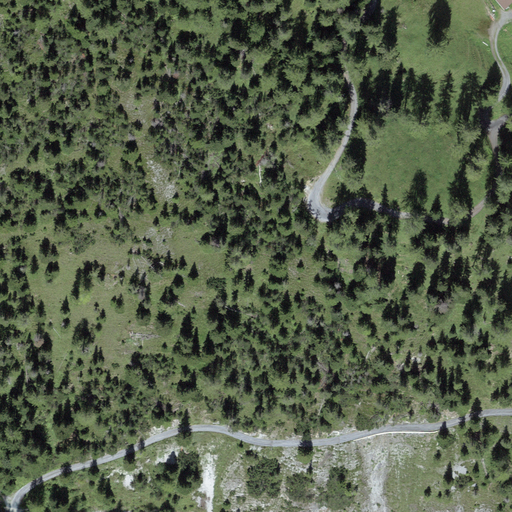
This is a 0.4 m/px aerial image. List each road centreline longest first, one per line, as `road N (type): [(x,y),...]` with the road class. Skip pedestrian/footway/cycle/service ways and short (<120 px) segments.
road 1 (track): [(13,511),(18,495),(39,479),(176,433),(218,429),(252,441),(333,443),(511,414)]
road 2 (track): [(511,115),(497,132),(494,191),(471,217),(439,225),(356,204),(334,218),(315,217),(311,200),(354,114),(347,48),(375,0)]
road 3 (track): [(497,132),(482,111),(506,78),(494,45),(499,18)]
